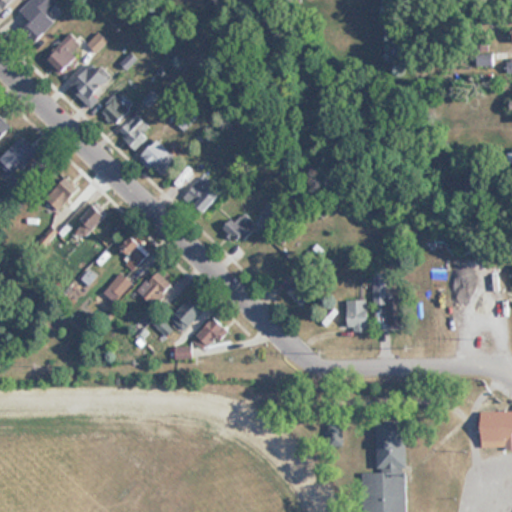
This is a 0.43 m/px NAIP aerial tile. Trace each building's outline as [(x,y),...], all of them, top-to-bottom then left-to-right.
[(31,0),(21,12),(32,21),(20,35),(33,47),(64,11),(53,2),(55,0),(31,0)] [(79,58),(72,50),(80,42),(71,33),(44,59),(61,76),(79,58)] [(100,33),(90,43),(97,51),(108,42),(100,33)] [(71,85),(89,105),(114,83),(96,62),(71,85)] [(115,125),(132,109),(116,94),(100,110),(115,125)] [(145,133),(151,127),(140,113),(119,130),(135,150),(149,138),(145,133)] [(0,139),(12,127),(1,117),(0,117),(0,139)] [(16,176),(38,153),(23,137),(0,160),(16,176)] [(152,163),(164,176),(180,160),(159,139),(139,159),(148,168),(152,163)] [(185,196),(204,213),(224,190),(205,173),(185,196)] [(80,191),(67,178),(59,186),(72,199),(80,191)] [(105,209),(92,201),(72,234),(85,242),(105,209)] [(225,228),(241,243),(258,224),(242,209),(225,228)] [(134,270),(151,253),(133,235),(122,246),(132,256),(126,263),(134,270)] [(140,291),(156,304),(174,283),(157,270),(140,291)] [(121,295),(133,282),(122,272),(110,285),(121,295)] [(373,273),(374,304),(388,304),(389,326),(405,326),(405,297),(387,297),(387,272),(373,273)] [(288,291),(303,306),(319,291),(304,276),(288,291)] [(204,310),(190,298),(173,317),(187,329),(204,310)] [(369,300),(349,300),(349,331),(369,331),(369,300)] [(207,350),(227,328),(214,317),(194,339),(207,350)] [(176,348),(178,359),(194,358),(192,346),(176,348)] [(363,473),(364,511),(408,511),(406,427),(378,428),(379,472),(363,473)]
